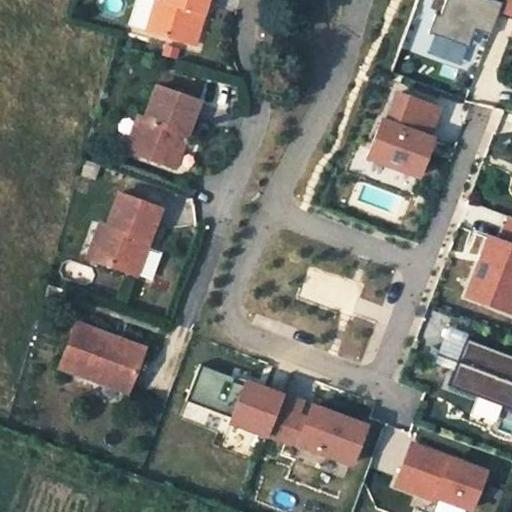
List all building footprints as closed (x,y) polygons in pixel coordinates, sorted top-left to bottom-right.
[(205,0),(160,0),(160,2),(153,0),(144,33),(185,46),(194,13),(201,15),(205,0)] [(445,0),(440,17),(435,15),(428,33),(434,36),(467,48),(468,48),(474,31),(489,36),(498,13),(502,0),(445,0)] [(511,0),(502,0),(498,13),(511,18),(511,0)] [(194,13),(185,46),(192,48),(201,15),(194,13)] [(467,48),(434,36),(427,54),(460,66),(467,48)] [(174,170),(198,102),(155,86),(143,121),(131,155),(174,170)] [(437,109),(396,94),(385,123),(381,121),(367,157),(417,176),(431,140),(426,138),(437,109)] [(134,118),(122,152),(131,155),(143,121),(134,118)] [(137,277),(160,210),(117,196),(105,228),(94,263),(137,277)] [(511,302),(511,217),(510,217),(500,243),(487,238),(466,296),(508,312),(511,302)] [(94,263),(105,228),(96,225),(84,259),(94,263)] [(58,371),(128,397),(141,360),(103,346),(106,338),(75,326),(58,371)] [(103,346),(141,360),(145,351),(106,338),(103,346)] [(511,355),(466,338),(448,386),(511,410),(511,355)] [(302,402),(282,395),(267,434),(287,441),(288,438),(298,442),(297,444),(350,464),(364,426),(311,406),(304,425),(294,421),(302,402)] [(484,472),(411,444),(396,485),(444,503),(445,500),(470,509),(484,472)]
